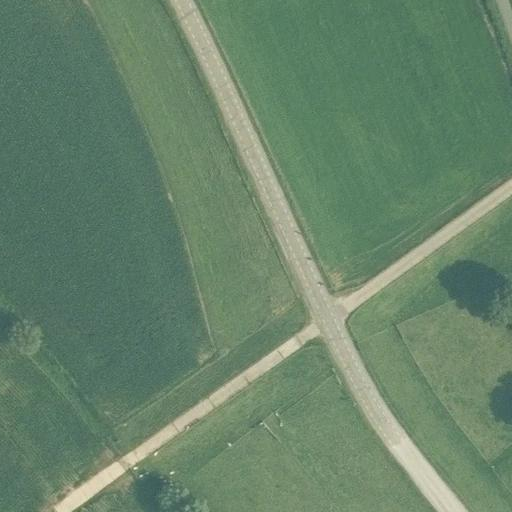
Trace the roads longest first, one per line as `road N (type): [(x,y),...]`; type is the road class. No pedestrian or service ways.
road 1 (tertiary): [(327,321),(177,0)]
road 2 (track): [(327,321),(60,511)]
road 3 (tertiary): [(453,511),(376,414),(327,321)]
road 4 (unclassified): [(327,321),(511,186)]
